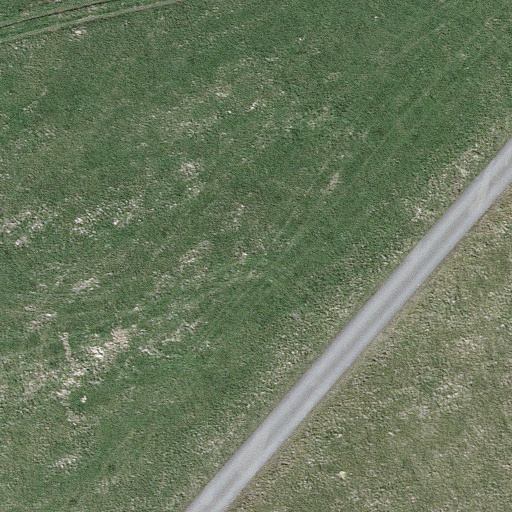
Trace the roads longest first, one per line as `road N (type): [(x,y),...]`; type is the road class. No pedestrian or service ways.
road 1 (unclassified): [(511,158),(202,511)]
road 2 (track): [(0,39),(178,0)]
